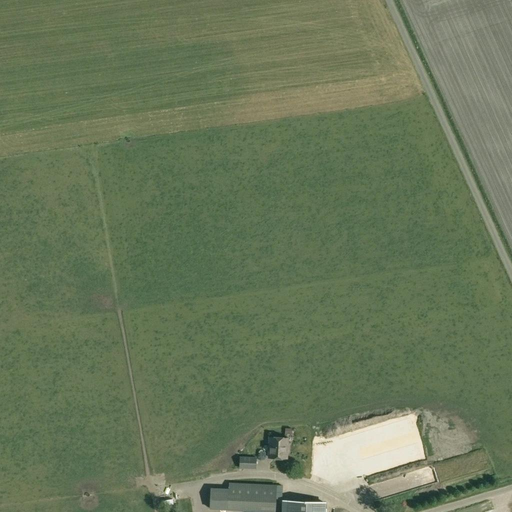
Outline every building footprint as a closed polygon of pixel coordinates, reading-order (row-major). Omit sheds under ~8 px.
[(242,434),(243,456),(251,456),(251,433),(242,434)] [(288,452),(288,445),(287,445),(287,438),(270,437),(269,457),(286,458),(286,452),(288,452)] [(242,468),(258,468),(258,458),(242,459),(242,468)] [(229,483),(228,504),(275,506),(276,485),(229,483)] [(324,511),(325,502),(284,500),(283,511),(324,511)]
